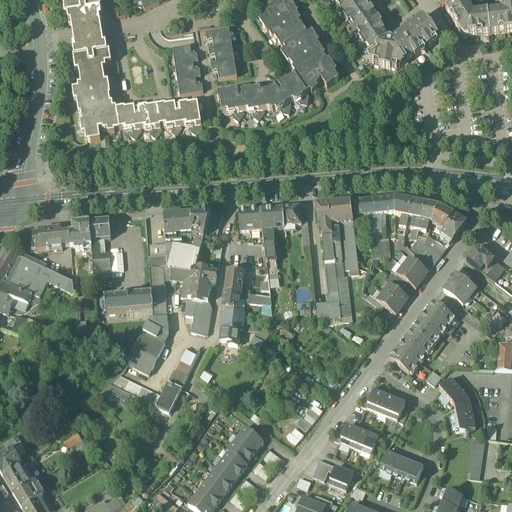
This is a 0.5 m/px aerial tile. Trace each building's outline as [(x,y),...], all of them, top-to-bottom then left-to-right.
[(67,16),(68,25),(94,21),(93,13),(102,12),(100,3),(95,4),(94,0),(71,0),(72,0),(68,1),(69,5),(63,6),(64,12),(69,12),(69,16),(67,16)] [(155,0),(130,0),(134,9),(141,6),(143,7),(144,9),(143,11),(145,14),(160,7),(158,4),(156,3),(155,1),(155,0)] [(336,13),(337,13),(355,0),(329,0),(330,1),(332,0),(333,0),(336,2),(334,3),(335,4),(339,11),(336,13)] [(358,41),(363,47),(384,32),(380,26),(379,25),(378,26),(375,23),(379,20),(374,13),(370,16),(368,12),(369,11),(369,10),(361,0),(355,0),(337,13),(342,20),(343,19),(347,25),(348,26),(350,25),(352,28),(349,30),(347,32),(352,39),(354,38),(358,35),(360,39),(358,40),(358,41)] [(277,43),(282,51),(303,36),(300,32),(302,31),(296,23),(295,24),(291,19),(296,15),(296,14),(294,16),(291,12),(295,9),(291,4),(286,7),(284,4),(281,6),(278,1),(257,15),(263,22),(264,21),(266,25),(262,27),(268,35),(273,41),(277,38),(279,42),(277,43)] [(482,37),(491,36),(488,15),(475,16),(476,17),(474,17),(471,13),(472,13),(464,1),(446,13),(451,21),(454,19),(456,22),(453,24),(462,36),(465,34),(466,36),(468,36),(469,39),(474,38),(474,37),(476,37),(476,38),(478,38),(478,35),(482,34),(482,37)] [(488,14),(488,15),(491,36),(500,35),(499,32),(504,31),(504,35),(505,34),(505,33),(508,32),(508,34),(511,33),(511,2),(500,4),(501,14),(488,16),(488,14)] [(103,20),(102,12),(93,13),(94,21),(103,20)] [(403,32),(398,35),(414,58),(415,59),(421,55),(419,53),(422,51),(423,52),(426,50),(427,51),(433,47),(431,45),(434,43),(435,43),(436,43),(439,40),(430,28),(429,28),(427,25),(428,25),(423,17),(415,23),(412,26),(411,25),(403,31),(403,32)] [(68,25),(70,39),(104,33),(103,20),(94,21),(68,25)] [(407,63),(414,58),(398,35),(392,40),(389,39),(384,32),(363,47),(362,48),(367,56),(369,55),(372,58),(368,61),(370,63),(374,64),(379,65),(379,67),(380,69),(390,71),(392,69),(393,68),(397,68),(401,69),(404,67),(401,64),(405,61),(406,63),(407,63)] [(106,46),(104,33),(70,39),(72,52),(80,50),(106,46)] [(218,74),(219,84),(237,81),(235,70),(232,71),(231,66),(235,65),(234,64),(233,55),(229,56),(228,51),(232,50),(232,49),(230,40),(227,40),(226,35),(230,35),(229,33),(206,37),(207,45),(213,44),(214,52),(209,52),(210,60),(215,59),(216,67),(211,68),(212,75),(218,74)] [(299,74),(293,78),(307,96),(305,92),(308,90),(312,95),(318,91),(316,88),(319,86),(318,84),(321,81),(327,90),(339,82),(334,75),(336,74),(333,69),(329,63),(324,66),(321,63),(323,62),(321,59),(319,55),(322,53),(317,46),(319,45),(312,34),(307,38),(305,34),(303,36),(282,51),(283,51),(284,50),(286,53),(281,56),(285,62),(288,59),(291,63),(289,64),(295,72),(297,70),(299,74)] [(78,73),(80,81),(104,77),(103,71),(106,71),(106,67),(112,66),(110,59),(106,60),(105,55),(108,55),(106,46),(80,50),(81,58),(73,59),(75,69),(79,68),(80,72),(78,73)] [(72,52),(73,59),(81,58),(80,50),(72,52)] [(180,99),(180,100),(203,97),(202,89),(197,90),(196,82),(201,81),(200,74),(194,75),(193,67),(198,66),(197,58),(192,59),(190,50),(172,53),(174,63),(178,63),(179,68),(175,68),(177,79),(180,78),(181,83),(177,84),(179,94),(183,94),(184,99),(180,99)] [(120,134),(116,114),(117,114),(116,110),(109,112),(108,108),(111,107),(110,102),(107,102),(107,99),(111,99),(109,89),(104,90),(104,86),(105,86),(104,77),(80,81),(81,87),(78,88),(78,91),(72,92),(73,99),(78,98),(79,103),(76,103),(78,113),(82,112),(83,116),(84,124),(80,124),(81,132),(87,131),(87,136),(85,136),(86,145),(101,143),(99,132),(102,132),(103,134),(107,133),(108,137),(115,136),(114,129),(118,129),(119,133),(120,134)] [(309,100),(307,96),(293,78),(294,80),(287,85),(286,84),(278,89),(279,90),(276,92),(275,90),(267,95),(261,96),(260,92),(251,94),(251,93),(242,94),(242,95),(238,96),(238,93),(218,97),(219,104),(221,104),(223,115),(232,114),(233,121),(239,125),(244,118),(244,114),(252,113),(253,121),(259,125),(265,117),(264,113),(272,112),(273,114),(278,111),(283,117),(289,118),(291,109),(289,106),(296,102),(300,108),(307,109),(309,100)] [(125,112),(117,114),(116,114),(120,134),(129,132),(130,140),(136,144),(142,136),(141,133),(149,132),(150,139),(156,143),(162,135),(161,131),(169,130),(171,137),(176,141),(182,134),(182,130),(190,129),(191,137),(196,140),(202,133),(200,122),(205,121),(203,113),(199,114),(198,108),(189,109),(189,108),(180,110),(180,111),(176,111),(175,109),(166,111),(166,109),(158,111),(148,112),(148,111),(139,112),(139,113),(135,114),(135,112),(126,113),(125,112)] [(395,201),(374,203),(376,217),(376,229),(382,228),(382,217),(396,216),(395,201)] [(396,218),(402,219),(408,221),(411,205),(395,201),(396,216),(396,218)] [(376,235),(376,229),(376,217),(374,203),(354,205),(356,219),(369,218),(371,235),(376,235)] [(328,207),(331,228),(337,227),(341,227),(353,226),(351,205),(328,207)] [(408,221),(413,221),(421,223),(424,207),(411,205),(408,221)] [(321,229),(325,267),(335,266),(334,257),(331,228),(328,207),(318,208),(319,209),(321,229)] [(424,207),(421,223),(429,225),(432,225),(438,210),(424,207)] [(300,209),(283,210),(284,229),(292,229),(296,229),(301,229),(301,224),(300,209)] [(262,234),(262,235),(272,234),(272,233),(276,233),(275,229),(283,228),(283,233),(285,233),(284,229),(283,210),(239,213),(240,235),(262,234)] [(440,211),(438,210),(432,225),(432,227),(444,233),(453,218),(440,211)] [(193,252),(200,254),(211,215),(193,217),(192,236),(197,236),(193,251),(193,252)] [(205,239),(216,242),(223,219),(212,216),(205,239)] [(175,248),(178,249),(177,242),(181,242),(181,237),(192,236),(193,217),(164,219),(166,249),(171,248),(175,248)] [(442,237),(444,239),(452,245),(467,226),(453,218),(444,233),(442,237)] [(406,232),(408,221),(402,219),(399,231),(400,231),(406,232)] [(418,234),(421,223),(413,221),(411,232),(412,232),(418,234)] [(426,235),(429,225),(421,223),(418,234),(423,235),(426,235)] [(90,226),(91,247),(95,246),(95,243),(105,243),(111,242),(110,224),(90,226)] [(73,236),(69,236),(71,251),(76,250),(76,254),(83,253),(84,253),(84,250),(91,249),(91,247),(90,226),(73,227),(73,236)] [(349,273),(358,272),(353,226),(341,227),(346,273),(349,273)] [(338,231),(337,227),(331,228),(334,257),(341,256),(338,231)] [(376,229),(376,235),(376,244),(389,243),(390,243),(396,242),(395,227),(382,228),(376,229)] [(37,253),(63,251),(62,237),(62,231),(39,233),(39,235),(33,236),(33,245),(36,245),(37,253)] [(301,231),(302,248),(310,247),(308,231),(301,231)] [(262,235),(266,266),(276,265),(272,234),(262,235)] [(63,251),(71,251),(69,236),(62,237),(63,251)] [(435,246),(438,242),(429,236),(427,240),(435,246)] [(449,249),(452,245),(444,239),(440,243),(445,246),(449,249)] [(427,241),(424,247),(441,259),(446,253),(442,250),(435,246),(427,240),(427,241)] [(175,248),(171,248),(172,258),(170,271),(193,274),(194,274),(195,272),(198,261),(189,258),(191,251),(188,250),(182,249),(182,246),(181,241),(181,242),(177,242),(178,249),(175,248)] [(440,243),(438,241),(438,242),(435,246),(442,250),(445,246),(440,243)] [(106,257),(105,243),(95,243),(95,246),(98,246),(99,247),(100,257),(106,257)] [(373,261),(372,262),(373,262),(378,262),(386,261),(390,261),(390,255),(389,243),(376,244),(374,256),(373,258),(373,261)] [(433,270),(441,259),(424,247),(419,243),(410,254),(433,270)] [(98,246),(95,246),(91,247),(91,249),(92,258),(94,280),(101,279),(101,271),(110,270),(111,270),(110,257),(106,257),(100,257),(99,247),(98,246)] [(172,282),(183,283),(191,285),(193,274),(170,271),(172,258),(171,248),(166,249),(157,249),(148,250),(150,281),(152,296),(153,312),(154,321),(154,322),(167,321),(164,282),(172,282)] [(84,253),(83,253),(83,258),(92,258),(91,249),(84,250),(84,253)] [(193,251),(191,251),(189,258),(198,261),(200,254),(193,252),(193,251)] [(0,304),(12,308),(12,307),(14,302),(23,305),(29,307),(32,298),(39,300),(47,284),(74,298),(73,286),(73,285),(45,272),(47,268),(27,259),(25,262),(6,252),(0,261),(0,304)] [(467,263),(481,274),(484,270),(487,272),(491,268),(494,263),(479,252),(475,252),(467,263)] [(335,266),(336,274),(343,273),(341,256),(334,257),(335,266)] [(409,261),(403,269),(422,284),(428,276),(409,261)] [(266,266),(268,278),(268,283),(278,282),(276,265),(266,266)] [(487,278),(495,284),(505,271),(497,265),(493,270),(487,278)] [(341,320),(336,281),(336,274),(335,266),(325,267),(328,295),(327,295),(328,305),(316,306),(318,323),(323,322),(341,320)] [(481,274),(487,278),(493,270),(491,268),(487,272),(484,270),(481,274)] [(416,292),(422,284),(403,269),(397,277),(397,278),(407,286),(416,292)] [(101,271),(101,279),(111,278),(110,270),(101,271)] [(458,276),(466,282),(469,277),(462,271),(458,276)] [(213,288),(216,285),(217,278),(214,275),(195,272),(194,274),(193,274),(191,285),(211,288),(213,288)] [(225,295),(240,297),(241,291),(242,286),(243,275),(228,272),(225,295)] [(393,274),(389,279),(400,288),(403,290),(407,286),(397,278),(397,277),(393,274)] [(252,292),(250,292),(249,298),(254,298),(259,299),(270,301),(269,291),(268,283),(268,278),(254,276),(252,292)] [(457,276),(450,285),(470,300),(476,291),(457,276)] [(396,293),(400,288),(389,279),(385,285),(389,288),(389,287),(396,293)] [(344,280),(336,281),(341,320),(351,318),(347,280),(344,280)] [(279,290),(278,282),(268,283),(269,291),(279,290)] [(191,285),(183,283),(181,301),(188,302),(188,301),(189,302),(191,285)] [(208,305),(211,288),(191,285),(189,302),(196,303),(208,305)] [(463,308),(470,300),(450,285),(443,293),(463,308)] [(389,288),(383,295),(402,310),(408,302),(396,293),(389,287),(389,288)] [(239,311),(240,302),(240,297),(225,295),(223,308),(239,311)] [(396,318),(402,310),(383,295),(377,303),(377,304),(384,309),(396,318)] [(104,300),(106,316),(127,314),(147,313),(153,312),(152,296),(132,298),(132,297),(125,297),(125,298),(104,300)] [(366,303),(380,314),(384,309),(377,304),(377,303),(370,298),(366,303)] [(259,299),(259,304),(259,306),(266,307),(271,308),(270,301),(259,299)] [(185,319),(194,320),(194,319),(196,303),(189,302),(188,301),(188,302),(185,319)] [(194,319),(210,321),(212,312),(208,305),(196,303),(194,319)] [(0,314),(8,317),(12,308),(0,304),(0,314)] [(311,305),(296,306),(297,318),(311,318),(311,305)] [(434,305),(412,334),(431,348),(453,320),(434,305)] [(224,312),(222,331),(240,333),(242,334),(244,315),(238,314),(224,312)] [(128,322),(147,321),(147,313),(127,314),(128,322)] [(292,319),(290,313),(283,316),(285,322),(292,319)] [(491,325),(495,328),(503,319),(498,315),(491,325)] [(323,322),(330,328),(352,324),(351,318),(341,320),(323,322)] [(12,335),(22,339),(25,332),(29,323),(17,319),(12,335)] [(194,320),(193,327),(209,329),(210,321),(194,319),(194,320)] [(508,323),(503,319),(495,328),(500,332),(508,323)] [(155,342),(165,347),(169,338),(167,321),(154,322),(154,321),(150,322),(155,324),(155,325),(153,329),(152,329),(147,327),(160,334),(156,341),(155,342)] [(25,332),(53,345),(58,336),(47,331),(29,323),(25,332)] [(147,327),(143,335),(156,341),(160,334),(147,327)] [(209,330),(209,329),(193,327),(191,336),(206,339),(208,338),(209,330)] [(296,337),(285,328),(279,335),(290,343),(296,337)] [(239,338),(240,333),(222,331),(220,344),(228,345),(228,348),(237,349),(239,338)] [(409,377),(431,348),(412,334),(390,362),(409,377)] [(155,342),(156,341),(143,335),(127,367),(149,378),(165,347),(155,342)] [(255,335),(254,340),(264,345),(269,336),(255,335)] [(263,347),(264,345),(254,340),(247,352),(256,359),(263,347)] [(256,359),(261,362),(268,350),(263,347),(256,359)] [(498,373),(510,374),(510,366),(511,357),(511,347),(499,348),(498,373)] [(125,353),(116,349),(112,358),(121,362),(125,353)] [(275,353),(269,349),(268,350),(261,362),(268,366),(275,353)] [(175,373),(186,379),(197,357),(186,351),(175,373)] [(169,385),(181,391),(187,379),(186,379),(175,373),(169,385)] [(213,378),(205,373),(199,381),(208,387),(213,378)] [(283,379),(271,373),(260,392),(271,399),(283,379)] [(426,383),(430,387),(437,377),(433,374),(426,383)] [(442,381),(437,377),(430,387),(434,390),(442,381)] [(131,396),(156,408),(160,398),(119,379),(111,386),(131,396)] [(456,436),(460,435),(460,436),(465,435),(475,433),(470,408),(468,404),(466,401),(451,383),(439,394),(443,398),(438,402),(445,410),(447,408),(450,412),(453,409),(453,410),(455,413),(455,414),(451,414),(453,419),(450,420),(453,432),(455,431),(456,436)] [(156,410),(169,416),(181,391),(169,385),(164,394),(156,410)] [(110,387),(101,396),(108,403),(114,398),(121,400),(127,404),(131,397),(131,396),(111,386),(110,387)] [(369,390),(365,398),(371,401),(374,394),(374,392),(369,390)] [(366,412),(377,416),(384,399),(374,394),(371,401),(366,412)] [(207,410),(213,402),(203,395),(197,403),(207,410)] [(361,410),(366,412),(371,401),(365,398),(361,410)] [(377,416),(387,420),(394,403),(384,399),(377,416)] [(468,404),(470,408),(471,410),(479,406),(476,401),(468,404)] [(405,407),(394,403),(387,420),(398,425),(402,414),(405,407)] [(314,408),(311,412),(319,418),(322,414),(314,408)] [(315,423),(319,418),(311,412),(309,411),(306,416),(315,423)] [(398,425),(403,427),(408,416),(402,414),(398,425)] [(250,422),(258,428),(262,423),(254,417),(250,422)] [(304,422),(312,428),(315,423),(307,417),(304,422)] [(395,431),(398,425),(387,420),(384,427),(395,431)] [(297,427),(306,435),(311,429),(301,422),(297,427)] [(340,446),(350,451),(358,433),(347,429),(344,435),(340,446)] [(497,431),(487,430),(486,442),(496,443),(497,431)] [(245,431),(239,439),(258,453),(264,446),(245,431)] [(291,436),(300,443),(304,438),(295,431),(291,436)] [(334,444),(340,446),(344,435),(339,433),(334,444)] [(350,451),(360,455),(368,437),(358,433),(350,451)] [(296,448),(300,443),(291,436),(290,435),(286,440),(291,445),(296,448)] [(62,444),(67,451),(73,448),(80,443),(76,436),(62,444)] [(389,438),(383,436),(380,442),(386,444),(389,438)] [(378,442),(368,437),(360,455),(371,459),(378,442)] [(4,445),(8,452),(12,450),(13,452),(16,450),(21,447),(16,438),(4,445)] [(252,461),(258,453),(239,439),(233,446),(252,461)] [(395,444),(400,449),(403,445),(398,440),(395,444)] [(80,443),(73,448),(79,457),(88,452),(82,442),(80,443)] [(389,442),(383,449),(388,453),(394,446),(389,442)] [(246,468),(252,461),(233,446),(227,454),(229,455),(246,468)] [(348,456),(350,451),(340,446),(338,452),(348,456)] [(0,457),(0,473),(3,479),(20,469),(22,468),(18,461),(13,452),(12,450),(8,452),(0,457)] [(16,450),(13,452),(18,461),(21,459),(16,450)] [(181,465),(166,451),(162,455),(177,469),(181,465)] [(224,462),(228,456),(223,452),(219,458),(224,462)] [(263,461),(267,465),(273,457),(269,453),(263,461)] [(193,454),(189,460),(194,464),(199,458),(193,454)] [(248,470),(246,468),(229,455),(228,456),(224,462),(223,463),(242,477),(248,470)] [(392,477),(393,477),(399,461),(387,456),(380,472),(381,472),(392,477)] [(267,465),(272,468),(278,460),(273,457),(267,465)] [(213,465),(218,469),(223,463),(218,459),(213,465)] [(282,463),(278,460),(272,468),(276,471),(282,463)] [(411,466),(399,461),(393,477),(404,482),(411,466)] [(236,485),(242,477),(223,463),(218,469),(217,470),(236,485)] [(328,474),(333,476),(336,470),(319,464),(313,481),(324,485),(328,474)] [(253,474),(257,477),(264,469),(259,466),(253,474)] [(423,471),(411,466),(404,482),(417,487),(423,471)] [(23,474),(20,469),(3,479),(13,496),(28,487),(24,480),(26,479),(23,474)] [(257,477),(262,481),(268,473),(264,469),(257,477)] [(230,492),(236,485),(217,470),(211,478),(230,492)] [(353,478),(336,470),(333,476),(328,488),(329,488),(346,495),(353,478)] [(27,472),(23,474),(26,479),(24,480),(28,487),(34,484),(27,472)] [(389,483),(392,477),(381,472),(378,479),(389,483)] [(272,476),(268,473),(262,481),(266,484),(272,476)] [(224,500),(230,492),(211,478),(205,485),(224,500)] [(298,485),(310,490),(311,486),(300,481),(298,485)] [(36,488),(34,484),(28,487),(13,496),(22,511),(40,501),(43,499),(37,490),(40,489),(39,487),(36,488)] [(250,487),(246,484),(240,492),(244,495),(250,487)] [(219,508),(224,500),(205,485),(200,493),(219,508)] [(310,490),(298,485),(296,490),(307,495),(310,490)] [(123,486),(114,491),(119,499),(127,493),(123,486)] [(254,490),(250,487),(244,495),(248,498),(254,490)] [(344,501),(346,495),(329,488),(327,494),(344,501)] [(401,490),(396,488),(393,496),(398,498),(401,490)] [(259,493),(254,490),(248,498),(252,501),(259,493)] [(362,504),(366,495),(357,491),(350,500),(362,504)] [(440,500),(445,502),(448,494),(443,492),(440,500)] [(208,511),(215,511),(219,508),(200,493),(194,500),(208,511)] [(458,511),(459,509),(463,501),(463,500),(448,494),(445,502),(440,511),(458,511)] [(240,500),(236,496),(230,504),(234,508),(240,500)] [(156,501),(170,511),(177,511),(178,511),(159,497),(156,501)] [(117,501),(121,509),(126,506),(122,498),(117,501)] [(316,499),(313,506),(326,511),(325,511),(327,511),(330,511),(333,506),(316,499)] [(193,511),(208,511),(194,500),(188,508),(193,511)] [(244,503),(240,500),(234,508),(238,511),(244,503)] [(44,507),(40,501),(22,511),(52,511),(48,505),(44,507)] [(106,507),(108,511),(117,511),(121,509),(117,501),(106,507)] [(153,505),(161,511),(170,511),(156,501),(153,505)] [(325,511),(326,511),(313,506),(302,501),(299,510),(297,511),(325,511)] [(468,503),(463,501),(459,509),(465,511),(468,503)] [(244,511),(249,506),(244,503),(238,511),(239,511),(244,511)]
